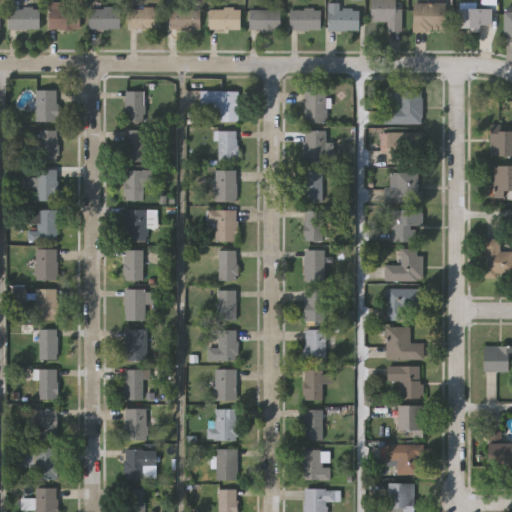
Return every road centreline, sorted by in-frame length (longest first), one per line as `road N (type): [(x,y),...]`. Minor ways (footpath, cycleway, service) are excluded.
road 1 (residential): [(0,63),(456,64),(511,72)]
road 2 (residential): [(270,511),(269,63)]
road 3 (residential): [(91,511),(91,63)]
road 4 (residential): [(459,309),(456,64)]
road 5 (residential): [(467,499),(456,479),(459,309)]
